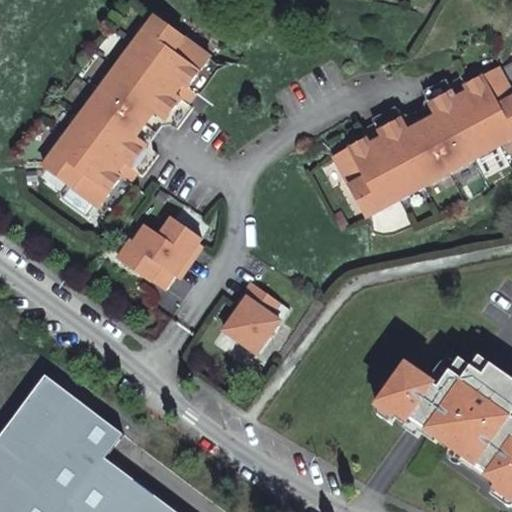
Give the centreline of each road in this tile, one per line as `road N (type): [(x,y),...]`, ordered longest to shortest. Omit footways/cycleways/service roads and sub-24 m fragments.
road 1 (residential): [(142,375),(245,228),(232,170)]
road 2 (residential): [(142,375),(189,418),(335,511)]
road 3 (residential): [(0,269),(142,375)]
road 4 (residential): [(232,170),(365,86)]
